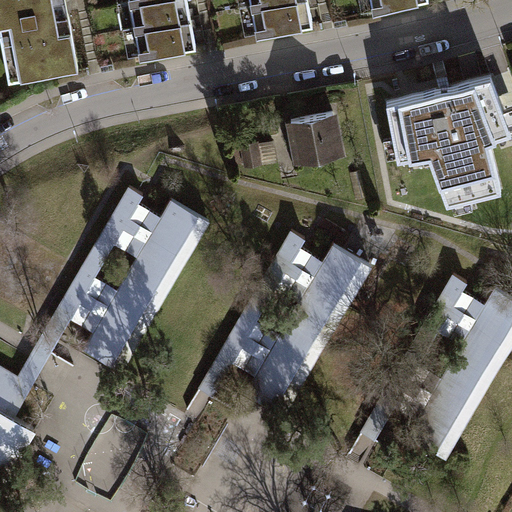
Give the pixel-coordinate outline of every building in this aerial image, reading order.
[(61,0),(0,0),(0,53),(12,51),(16,77),(74,66),(61,0)] [(187,16),(183,0),(128,0),(126,1),(131,27),(187,16)] [(309,22),(304,0),(273,0),(248,5),(253,32),(309,22)] [(408,0),(367,0),(369,9),(408,0)] [(192,44),(187,16),(131,27),(136,54),(192,44)] [(511,130),(491,77),(390,103),(400,157),(430,152),(448,202),(503,189),(488,140),(511,130)] [(329,110),(287,118),(294,157),(336,149),(329,110)] [(279,158),(277,128),(239,131),(241,161),(279,158)] [(32,383),(71,316),(70,316),(95,274),(96,275),(115,242),(114,241),(138,200),(139,200),(144,192),(131,185),(19,375),(32,383)] [(139,200),(138,200),(114,241),(115,242),(137,255),(118,288),(96,275),(95,274),(70,316),(71,316),(94,330),(84,347),(122,369),(210,219),(171,196),(162,213),(139,200)] [(214,394),(233,361),(232,360),(257,318),(258,319),(277,286),(276,285),(300,244),(302,245),(306,236),(292,228),(200,387),(214,394)] [(302,245),(300,244),(276,285),(277,286),(299,298),(280,331),(258,319),(257,318),(232,360),(233,361),(255,373),(245,391),(283,413),(372,262),(333,239),(323,257),(302,245)] [(375,438),(395,404),(394,403),(418,361),(420,362),(439,329),(438,329),(462,287),(463,288),(468,280),(453,271),(361,430),(375,438)] [(485,300),(463,288),(462,287),(438,329),(439,329),(461,342),(442,375),(420,362),(418,361),(394,403),(395,404),(417,417),(407,434),(445,456),(511,342),(511,293),(495,283),(485,300)] [(0,480),(3,483),(36,427),(14,414),(32,383),(19,375),(0,364),(0,480)]
